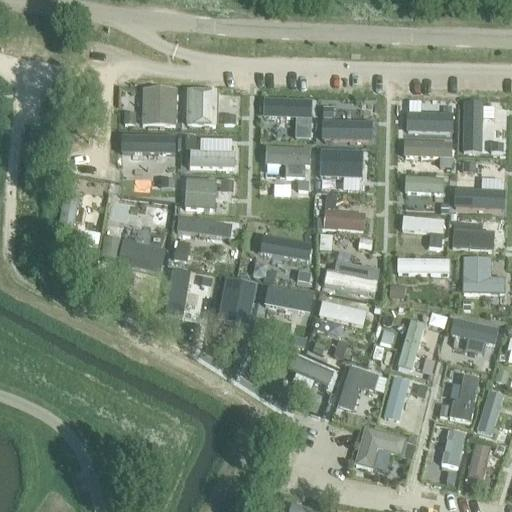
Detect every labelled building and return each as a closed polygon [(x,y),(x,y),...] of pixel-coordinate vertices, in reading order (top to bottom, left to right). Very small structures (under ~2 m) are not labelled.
[(145,90),(144,129),(177,130),(179,92),(145,90)] [(264,101),(264,121),(297,122),(296,142),(313,142),(314,103),(264,101)] [(464,104),(465,154),(483,154),(482,104),(464,104)] [(322,112),(322,123),(332,123),(332,112),(322,112)] [(124,118),(124,129),(134,129),(134,118),(124,118)] [(234,120),(223,119),(223,129),(234,129),(234,120)] [(123,137),(122,155),(176,157),(177,139),(123,137)] [(185,140),(185,154),(194,154),(195,141),(185,140)] [(454,161),(454,144),(405,144),(405,161),(454,161)] [(490,147),(490,156),(502,156),(502,148),(490,147)] [(266,169),(286,170),(286,182),(308,183),(309,151),(266,150),(266,169)] [(440,163),(439,171),(451,172),(452,163),(440,163)] [(462,167),(461,176),(473,176),(474,168),(462,167)] [(164,174),(163,186),(172,187),(173,175),(164,174)] [(445,198),(446,181),(407,179),(406,201),(416,202),(416,197),(445,198)] [(220,184),(220,195),(231,195),(232,185),(220,184)] [(456,212),(506,214),(507,193),(457,191),(456,212)] [(325,200),(324,213),(333,213),(334,201),(325,200)] [(155,225),(170,225),(170,213),(156,212),(155,225)] [(404,220),(404,234),(431,235),(430,251),(444,251),(446,222),(404,220)] [(179,222),(178,236),(233,239),(233,225),(179,222)] [(494,253),(495,235),(454,233),(453,251),(494,253)] [(265,238),(261,256),(310,266),(314,248),(265,238)] [(103,241),(100,263),(115,265),(118,243),(103,241)] [(359,243),(357,252),(370,255),(372,246),(359,243)] [(163,275),(166,255),(144,251),(141,272),(163,275)] [(174,255),(172,264),(185,266),(187,257),(174,255)] [(492,281),(492,261),(464,261),(464,297),(506,297),(506,281),(492,281)] [(399,262),(399,276),(451,278),(451,264),(399,262)] [(337,267),(336,274),(327,274),(326,291),(379,295),(381,270),(337,267)] [(169,292),(164,319),(181,322),(189,279),(172,276),(169,292)] [(298,277),(296,285),(309,288),(310,279),(298,277)] [(258,322),(260,292),(209,289),(208,307),(241,309),(240,320),(258,322)] [(390,290),(389,302),(400,304),(401,291),(390,290)] [(274,309),(291,310),(290,320),(310,322),(311,296),(275,294),(274,309)] [(463,304),(462,315),(469,315),(470,305),(463,304)] [(322,308),(321,323),(366,327),(367,312),(322,308)] [(409,324),(400,371),(417,374),(425,326),(409,324)] [(467,344),(465,350),(494,357),(499,334),(456,325),(452,341),(467,344)] [(382,333),(379,345),(389,347),(392,336),(382,333)] [(339,346),(332,361),(341,364),(347,349),(339,346)] [(375,352),(372,363),(380,365),(383,354),(375,352)] [(330,391),(336,376),(293,357),(286,372),(330,391)] [(484,363),(481,374),(491,377),(494,366),(484,363)] [(351,370),(337,417),(354,422),(363,392),(375,396),(380,379),(351,370)] [(498,376),(495,386),(505,389),(508,378),(498,376)] [(394,381),(386,422),(403,425),(410,384),(394,381)] [(419,389),(415,401),(424,403),(427,392),(419,389)] [(478,435),(494,439),(505,399),(490,394),(478,435)] [(440,410),(438,421),(447,422),(449,412),(440,410)] [(442,467),(459,471),(468,438),(451,433),(442,467)] [(408,439),(406,448),(414,450),(416,442),(408,439)] [(405,448),(401,462),(410,465),(414,450),(405,448)] [(476,448),(466,486),(482,490),(492,452),(476,448)] [(447,477),(445,487),(453,489),(455,479),(447,477)]
